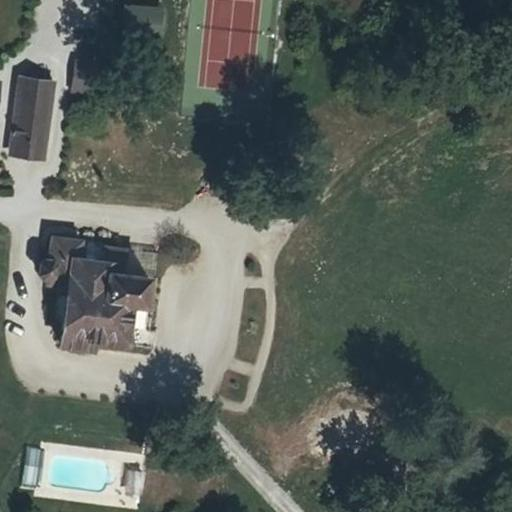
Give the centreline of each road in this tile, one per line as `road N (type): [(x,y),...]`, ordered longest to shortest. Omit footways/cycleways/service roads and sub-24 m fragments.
road 1 (unknown): [(29,219),(20,339),(134,344)]
road 2 (unknown): [(29,219),(130,221),(134,344)]
